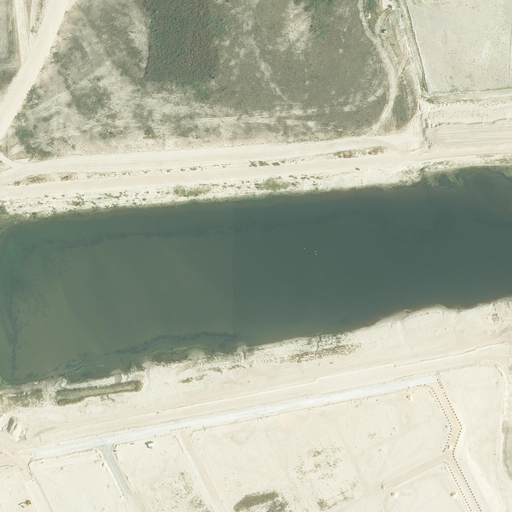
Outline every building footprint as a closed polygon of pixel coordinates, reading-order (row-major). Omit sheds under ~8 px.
[(141,444),(136,445),(140,453),(145,452),(141,444)] [(136,445),(130,446),(135,454),(140,453),(136,445)] [(130,446),(125,447),(129,455),(135,454),(130,446)] [(125,447),(120,448),(124,456),(129,455),(125,447)] [(120,448),(115,449),(119,457),(124,456),(120,448)] [(91,453),(85,454),(90,463),(95,462),(91,453)] [(85,454),(80,455),(84,464),(90,463),(85,454)] [(80,455),(75,456),(79,465),(84,464),(80,455)] [(75,456),(70,457),(74,466),(79,465),(75,456)] [(56,460),(37,463),(42,474),(73,469),(72,469),(72,466),(74,466),(70,457),(61,459),(62,460),(56,461),(56,460)] [(133,461),(123,466),(125,471),(135,466),(133,461)] [(135,466),(125,471),(127,476),(138,471),(135,466)] [(99,469),(90,473),(92,478),(101,473),(99,469)] [(138,471),(127,476),(130,480),(140,475),(138,471)] [(90,473),(85,475),(90,484),(94,482),(92,478),(90,473)] [(101,473),(92,478),(94,482),(103,478),(101,473)] [(140,475),(130,480),(132,485),(142,480),(140,475)] [(57,480),(47,485),(50,489),(59,484),(57,480)] [(142,480),(132,485),(134,489),(145,484),(142,480)] [(106,483),(96,489),(98,493),(109,488),(106,483)] [(59,484),(50,489),(52,494),(62,489),(59,484)] [(152,487),(141,492),(144,497),(155,492),(152,487)] [(109,488),(98,493),(101,498),(111,493),(109,488)] [(62,489),(52,494),(54,498),(64,493),(62,489)] [(24,491),(9,498),(10,502),(11,502),(12,505),(13,508),(14,508),(15,511),(35,511),(34,509),(32,506),(31,503),(29,500),(28,497),(26,494),(24,491)] [(155,492),(144,497),(146,502),(157,497),(155,492)] [(64,493),(54,498),(56,503),(66,498),(64,493)] [(111,493),(101,498),(103,502),(113,497),(111,493)] [(113,497),(103,502),(105,507),(115,502),(113,497)] [(157,497),(146,502),(149,507),(160,502),(157,497)] [(66,498),(56,503),(59,507),(69,502),(66,498)] [(115,502),(105,507),(108,511),(118,506),(115,502)] [(160,502),(149,507),(151,511),(152,511),(162,507),(160,502)]
